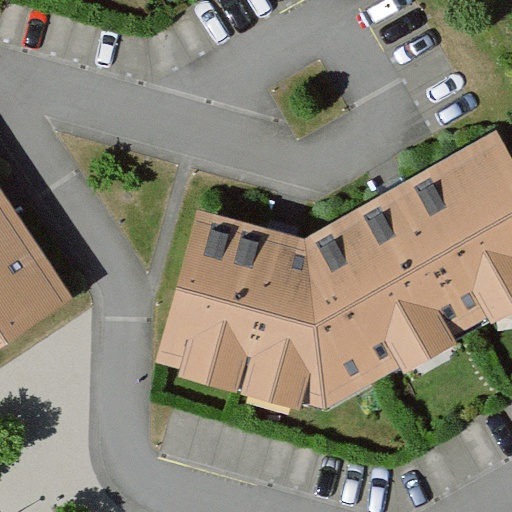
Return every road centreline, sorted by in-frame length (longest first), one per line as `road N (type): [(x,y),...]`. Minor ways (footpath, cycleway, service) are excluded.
road 1 (residential): [(0,100),(127,289),(125,460),(161,490),(238,511)]
road 2 (residential): [(151,117),(328,10),(396,126),(326,167)]
road 3 (residential): [(326,167),(151,117)]
road 4 (residential): [(0,80),(151,117)]
